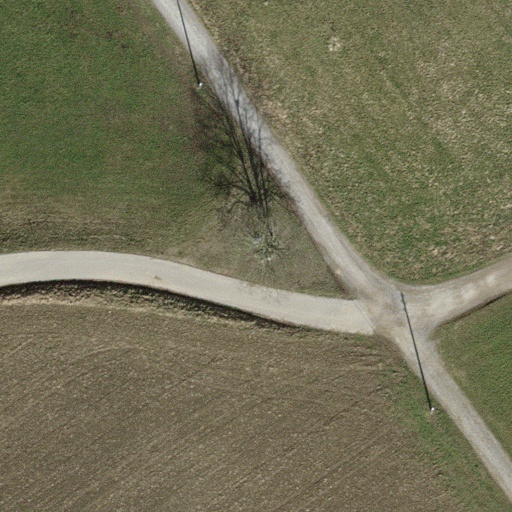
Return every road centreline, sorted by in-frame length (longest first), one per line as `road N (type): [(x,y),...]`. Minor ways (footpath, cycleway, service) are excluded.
road 1 (track): [(166,0),(344,261),(394,315),(511,480)]
road 2 (track): [(511,271),(394,315),(333,311),(131,268),(0,266)]
